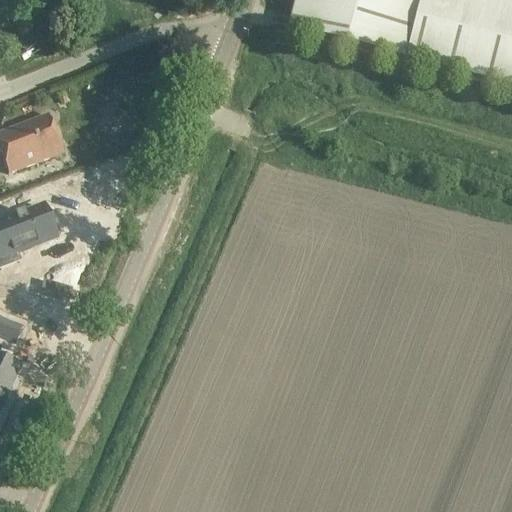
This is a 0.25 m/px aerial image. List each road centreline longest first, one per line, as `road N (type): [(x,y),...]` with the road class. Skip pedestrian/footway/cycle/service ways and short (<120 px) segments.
road 1 (unclassified): [(27,511),(228,41)]
road 2 (unclassified): [(0,94),(148,37),(207,32),(228,41)]
